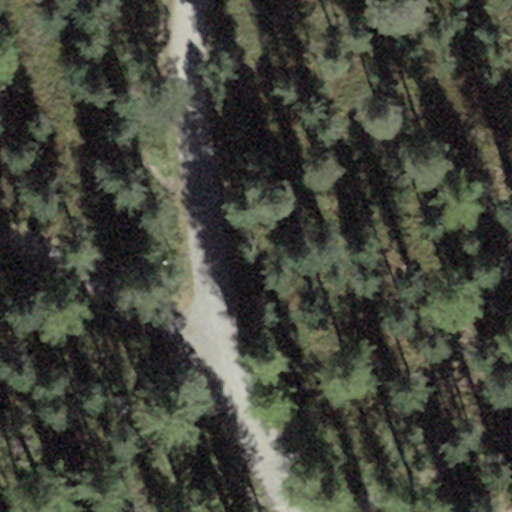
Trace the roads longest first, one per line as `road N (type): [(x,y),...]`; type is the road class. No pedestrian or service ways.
road 1 (track): [(192,0),(189,71),(213,342)]
road 2 (track): [(213,342),(302,511)]
